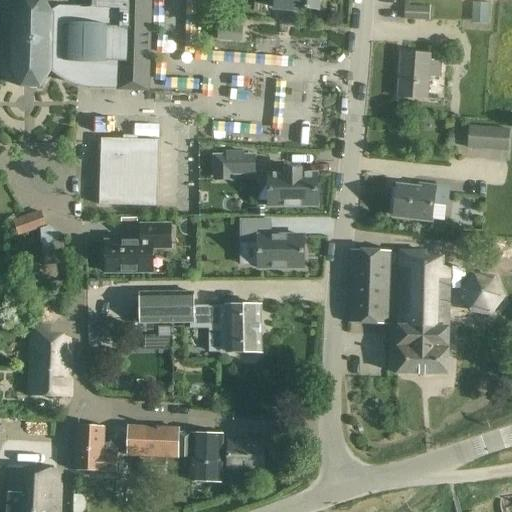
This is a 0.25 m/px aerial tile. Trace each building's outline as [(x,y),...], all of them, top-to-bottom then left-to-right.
[(40,87),(50,70),(54,73),(57,75),(63,77),(66,78),(76,81),(80,83),(118,83),(118,86),(148,86),(150,0),(20,0),(12,13),(11,69),(20,86),(40,87)] [(295,0),(295,8),(318,10),(318,0),(295,0)] [(403,19),(429,21),(429,6),(404,5),(403,19)] [(219,25),(218,39),(240,41),(241,27),(219,25)] [(262,35),(262,44),(276,44),(276,48),(320,50),(321,37),(262,35)] [(397,97),(427,99),(428,76),(440,78),(441,62),(429,61),(430,54),(400,52),(397,97)] [(510,129),(469,126),(467,148),(508,151),(510,129)] [(162,205),(160,140),(102,140),(103,205),(162,205)] [(244,155),(232,155),(232,173),(255,173),(254,155),(244,155)] [(283,174),(267,174),(267,206),(317,206),(317,174),(300,174),(300,171),(283,171),(283,174)] [(432,207),(446,208),(449,188),(417,185),(416,188),(395,185),(393,197),(390,199),(389,214),(391,216),(391,220),(430,225),(432,207)] [(12,221),(18,235),(45,225),(40,211),(12,221)] [(303,269),(303,237),(270,237),(270,221),(238,221),(238,247),(255,247),(255,269),(303,269)] [(151,272),(151,248),(169,248),(169,226),(137,226),(137,240),(103,240),(103,272),(151,272)] [(349,323),(387,324),(390,251),(350,250),(348,323),(349,323)] [(395,373),(447,374),(449,268),(444,266),(444,257),(426,256),(426,251),(398,250),(395,373)] [(468,313),(491,316),(505,297),(497,275),(474,272),(459,291),(468,313)] [(260,305),(194,306),(194,292),(139,294),(140,326),(190,324),(190,330),(209,329),(209,350),(226,350),(226,353),(261,352),(260,305)] [(28,395),(70,396),(72,339),(50,338),(51,327),(30,327),(28,395)] [(74,470),(116,472),(117,443),(103,442),(104,426),(76,425),(74,470)] [(127,455),(178,457),(179,429),(128,427),(127,455)] [(191,434),(189,480),(220,481),(222,435),(191,434)] [(228,441),(227,469),(262,470),(262,442),(228,441)] [(142,458),(141,474),(165,475),(165,459),(142,458)] [(58,511),(61,470),(9,467),(6,511),(58,511)]
